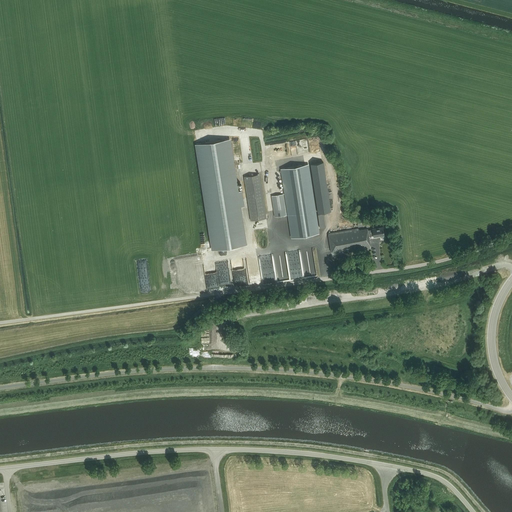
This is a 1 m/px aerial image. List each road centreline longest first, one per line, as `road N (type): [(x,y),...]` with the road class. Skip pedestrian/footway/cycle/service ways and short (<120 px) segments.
road 1 (unclassified): [(511,410),(386,382),(277,370),(134,371),(0,388)]
road 2 (unclassified): [(0,469),(213,449),(304,453),(431,475),(471,511)]
road 3 (secondary): [(511,399),(490,340),(496,304),(511,279)]
